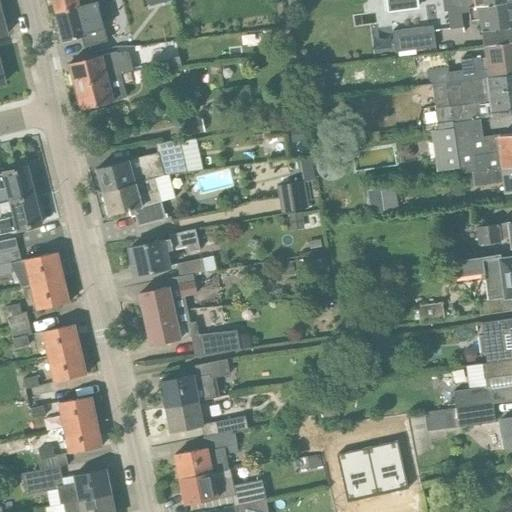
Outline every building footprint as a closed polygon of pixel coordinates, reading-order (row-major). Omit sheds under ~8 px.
[(52,0),(56,13),(79,7),(77,0),(52,0)] [(167,0),(144,0),(146,8),(168,2),(167,0)] [(299,8),(297,0),(285,0),(287,10),(299,8)] [(441,0),(443,11),(446,11),(460,9),(458,0),(366,0),(367,0),(387,0),(389,12),(417,8),(416,0),(441,0)] [(511,0),(458,0),(460,9),(468,8),(511,1),(511,0)] [(511,42),(511,1),(468,8),(470,22),(481,20),(484,46),(486,46),(511,42)] [(64,42),(82,37),(85,48),(103,43),(100,30),(105,29),(98,2),(90,4),(79,7),(56,13),(64,42)] [(460,9),(446,11),(447,20),(461,18),(460,9)] [(461,18),(447,20),(449,30),(462,28),(461,18)] [(432,28),(391,34),(394,54),(435,49),(432,28)] [(450,82),(511,73),(511,42),(486,46),(489,71),(483,72),(483,68),(481,58),(461,60),(462,71),(449,72),(448,67),(427,70),(429,82),(433,84),(450,82)] [(69,64),(75,86),(131,72),(129,62),(126,53),(115,53),(102,56),(102,55),(69,64)] [(174,67),(172,59),(153,64),(155,71),(166,69),(174,67)] [(131,72),(75,86),(81,109),(114,101),(114,100),(126,96),(123,85),(134,82),(131,72)] [(438,124),(454,122),(511,114),(511,73),(450,82),(433,84),(433,85),(438,124)] [(248,89),(224,95),(228,113),(253,107),(248,89)] [(179,123),(182,137),(205,132),(202,119),(179,123)] [(503,168),(499,137),(484,139),(482,120),(454,123),(460,169),(460,173),(469,172),(503,168)] [(437,172),(460,169),(454,123),(454,122),(438,124),(438,131),(431,132),(437,172)] [(288,134),(289,144),(306,142),(305,132),(288,134)] [(511,134),(499,137),(503,168),(511,166),(511,134)] [(164,176),(169,175),(186,173),(179,142),(156,144),(159,154),(128,162),(128,160),(97,169),(103,192),(134,183),(134,182),(165,174),(164,176)] [(331,181),(335,181),(338,180),(342,178),(344,175),(346,171),(347,167),(347,164),(346,160),(344,156),(341,154),(338,152),(334,151),(330,151),(326,151),(323,153),(320,156),(318,159),(316,163),(316,166),(317,170),(318,174),(320,177),(324,179),(327,181),(331,181)] [(469,172),(460,173),(462,187),(471,187),(497,183),(497,181),(506,180),(508,192),(511,191),(511,166),(503,168),(469,172)] [(11,201),(34,196),(27,167),(0,174),(0,202),(0,204),(11,201)] [(176,198),(169,175),(164,176),(165,174),(134,182),(134,183),(103,192),(109,216),(130,210),(131,216),(135,216),(138,227),(166,219),(161,202),(176,198)] [(282,214),(309,209),(308,200),(315,199),(312,180),(277,186),(282,214)] [(384,212),(381,189),(367,190),(370,214),(384,212)] [(0,234),(41,224),(34,196),(11,201),(0,204),(4,218),(0,218),(0,234)] [(296,231),(305,229),(303,215),(293,217),(296,231)] [(511,222),(477,227),(479,245),(502,242),(501,239),(511,238),(511,240),(511,222)] [(199,250),(195,230),(168,236),(170,240),(129,249),(135,276),(169,268),(166,252),(173,251),(173,250),(188,247),(189,253),(199,250)] [(0,254),(18,250),(15,239),(0,242),(0,254)] [(320,239),(308,241),(309,250),(321,248),(320,239)] [(0,276),(12,273),(10,263),(11,263),(21,261),(18,250),(0,254),(0,276)] [(57,252),(26,259),(32,285),(63,277),(57,252)] [(511,257),(502,259),(501,255),(453,262),(455,277),(485,273),(488,299),(479,300),(481,315),(511,310),(511,301),(511,297),(511,257)] [(179,277),(193,274),(204,272),(201,259),(177,264),(179,277)] [(282,263),(284,276),(295,275),(293,262),(282,263)] [(193,274),(179,277),(177,277),(178,285),(139,294),(145,320),(177,313),(174,299),(197,293),(194,282),(195,282),(193,274)] [(69,302),(63,277),(32,285),(37,310),(69,302)] [(328,313),(327,300),(316,301),(317,314),(328,313)] [(410,309),(412,322),(445,317),(442,302),(418,306),(418,308),(410,309)] [(7,317),(10,328),(28,323),(26,312),(22,313),(20,304),(5,308),(7,317)] [(179,326),(177,313),(145,320),(151,345),(191,336),(194,358),(201,357),(240,350),(237,331),(199,335),(196,322),(179,326)] [(485,352),(487,363),(511,359),(511,318),(481,324),(483,336),(478,337),(481,353),(485,352)] [(31,334),(28,323),(10,328),(16,349),(30,346),(27,335),(31,334)] [(74,324),(43,331),(49,357),(80,349),(74,324)] [(49,357),(55,382),(86,375),(80,349),(49,357)] [(166,407),(198,401),(220,396),(215,375),(230,372),(227,359),(195,366),(197,375),(161,382),(166,407)] [(511,359),(487,363),(482,364),(485,387),(489,387),(491,404),(511,401),(511,359)] [(22,379),(24,389),(39,386),(36,376),(22,379)] [(456,409),(491,404),(489,387),(485,387),(453,392),(455,409),(456,409)] [(317,396),(320,418),(333,416),(330,394),(317,396)] [(65,428),(96,421),(91,396),(60,402),(65,428)] [(203,426),(198,401),(166,407),(171,432),(203,426)] [(494,423),(491,404),(456,409),(459,428),(494,423)] [(46,416),(44,406),(30,410),(31,419),(46,416)] [(444,411),(447,429),(459,428),(456,409),(444,411)] [(209,435),(234,430),(248,427),(245,415),(206,423),(209,435)] [(511,418),(500,421),(504,449),(511,448),(511,418)] [(65,428),(70,453),(102,447),(96,421),(65,428)] [(307,431),(306,422),(293,424),(294,433),(307,431)] [(395,429),(397,441),(402,464),(416,461),(408,426),(395,429)] [(239,451),(234,430),(209,435),(204,436),(206,448),(175,454),(180,479),(228,469),(225,454),(239,451)] [(397,441),(367,448),(378,494),(401,489),(401,490),(408,489),(402,464),(397,441)] [(40,470),(60,466),(67,465),(65,454),(54,457),(52,447),(38,449),(39,458),(37,458),(40,470)] [(367,448),(337,454),(342,475),(348,502),(355,501),(354,499),(378,494),(367,448)] [(331,477),(342,475),(337,454),(327,457),(331,477)] [(321,455),(309,457),(311,469),(323,466),(321,455)] [(62,477),(60,466),(40,470),(21,474),(26,496),(46,492),(58,490),(60,505),(64,504),(80,501),(80,500),(111,494),(106,468),(74,475),(62,477)] [(180,479),(185,505),(218,498),(217,495),(232,492),(235,506),(266,499),(263,484),(262,480),(232,487),(228,469),(180,479)] [(114,511),(111,494),(80,500),(80,501),(64,504),(65,511),(114,511)] [(269,511),(266,499),(235,506),(236,511),(269,511)]
